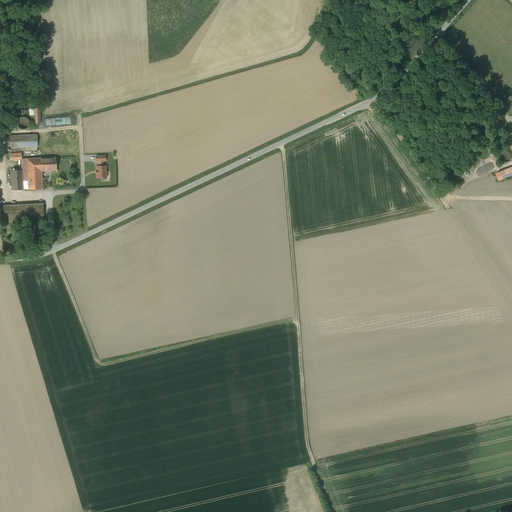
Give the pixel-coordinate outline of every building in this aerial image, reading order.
[(29,126),(30,123),(29,121),(28,119),(26,118),(23,117),(21,118),(19,119),(18,121),(17,123),(18,126),(19,128),(21,129),(23,130),(26,129),(28,128),(29,126)] [(37,135),(6,136),(7,148),(37,147),(37,135)] [(511,159),(511,157),(510,155),(509,153),(508,152),(506,152),(504,152),(502,153),(501,155),(501,157),(501,159),(502,161),(504,162),(506,162),(508,162),(510,161),(511,159)] [(56,158),(41,159),(41,171),(42,171),(57,170),(56,158)] [(41,159),(27,159),(28,172),(29,189),(42,189),(42,188),(43,188),(42,171),(41,171),(41,159)] [(99,167),(96,167),(97,178),(106,177),(106,166),(104,166),(99,167)] [(511,167),(500,172),(503,179),(511,175),(511,167)] [(22,170),(11,171),(12,190),(23,190),(22,173),(22,170)] [(43,204),(3,206),(4,218),(9,218),(20,217),(44,216),(43,204)]
